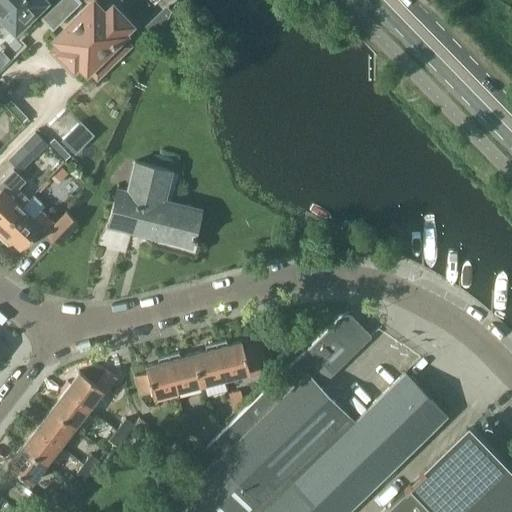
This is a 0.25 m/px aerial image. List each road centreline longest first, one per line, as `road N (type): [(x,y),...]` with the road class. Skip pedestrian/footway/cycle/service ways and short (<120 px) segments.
road 1 (residential): [(511,375),(468,330),(408,294),(349,277),(276,279),(57,323)]
road 2 (primary): [(374,0),(511,142)]
road 3 (primary): [(511,109),(406,0)]
